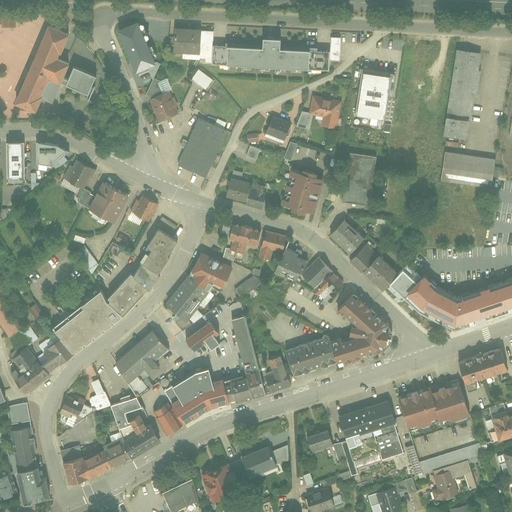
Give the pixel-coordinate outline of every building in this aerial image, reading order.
[(24,11),(0,11),(0,23),(3,23),(3,21),(24,20),(24,11)] [(129,16),(114,23),(125,50),(147,40),(142,28),(136,31),(129,16)] [(68,31),(48,23),(16,100),(35,107),(41,93),(52,98),(60,79),(88,90),(96,71),(75,63),(70,75),(65,73),(69,61),(56,55),(59,49),(61,50),(68,31)] [(216,32),(177,30),(176,57),(215,59),(215,45),(216,32)] [(215,45),(215,59),(214,64),(330,70),(331,53),(280,50),(280,39),(264,38),(263,48),(215,45)] [(384,39),(382,48),(400,51),(401,41),(384,39)] [(479,51),(457,48),(445,134),(467,137),(479,51)] [(142,54),(128,60),(135,76),(149,70),(142,54)] [(213,79),(201,70),(192,79),(207,89),(213,79)] [(391,75),(363,72),(358,115),(386,119),(391,75)] [(150,101),(149,101),(158,122),(177,114),(168,93),(172,92),(167,80),(160,83),(153,80),(145,97),(150,101)] [(310,91),(306,109),(319,112),(318,120),(332,124),(338,97),(310,91)] [(268,113),(261,130),(280,137),(286,119),(268,113)] [(197,119),(177,164),(205,176),(225,131),(197,119)] [(25,141),(8,142),(9,184),(26,183),(25,141)] [(293,159),(297,143),(289,141),(285,157),(293,159)] [(58,143),(34,142),(33,172),(43,174),(45,166),(52,168),(70,151),(58,143)] [(249,145),(247,155),(258,158),(260,148),(249,145)] [(440,148),(436,176),(487,184),(491,156),(440,148)] [(353,152),(344,200),(371,205),(380,157),(353,152)] [(95,169),(78,160),(75,166),(71,164),(64,178),(82,187),(77,196),(81,198),(80,200),(86,203),(91,192),(92,191),(85,188),(95,169)] [(289,166),(278,201),(310,210),(320,175),(289,166)] [(232,176),(241,178),(243,172),(233,170),(232,176)] [(231,176),(226,195),(246,200),(246,203),(263,207),(268,185),(231,176)] [(131,193),(105,179),(97,195),(91,192),(86,203),(117,219),(131,193)] [(158,205),(143,197),(134,213),(149,221),(158,205)] [(339,216),(325,232),(347,253),(360,240),(362,238),(339,216)] [(258,226),(231,219),(226,237),(231,239),(228,247),(240,250),(243,241),(253,244),(258,226)] [(283,232),(262,227),(255,255),(266,257),(269,246),(279,248),(283,232)] [(133,277),(146,289),(148,290),(159,276),(157,275),(169,258),(166,256),(176,242),(158,229),(146,246),(151,249),(141,263),(142,264),(133,277)] [(376,255),(360,240),(347,253),(344,257),(360,272),(376,255)] [(84,243),(75,249),(92,272),(100,266),(84,243)] [(112,243),(108,251),(117,256),(121,248),(112,243)] [(292,248),(285,244),(274,265),(294,275),(305,254),(298,251),(300,247),(294,244),(292,248)] [(189,278),(204,291),(210,282),(222,286),(231,266),(197,249),(187,270),(192,273),(189,278)] [(329,267),(316,254),(299,270),(311,283),(312,283),(329,267)] [(376,255),(360,272),(382,292),(387,286),(398,274),(376,255)] [(511,309),(511,280),(457,300),(437,292),(406,264),(398,274),(387,286),(401,298),(403,296),(422,312),(456,328),(511,309)] [(343,282),(329,267),(312,283),(316,287),(314,289),(319,293),(327,286),(333,292),(343,282)] [(261,283),(254,273),(234,288),(241,298),(261,283)] [(105,302),(122,317),(146,289),(133,277),(130,274),(105,302)] [(185,275),(162,303),(181,319),(204,291),(189,278),(185,275)] [(56,335),(70,356),(122,317),(105,302),(100,291),(51,328),(56,335)] [(346,332),(328,338),(335,360),(336,363),(378,348),(379,341),(384,342),(386,330),(381,328),(382,322),(348,291),(332,309),(347,323),(346,332)] [(0,318),(21,350),(28,345),(31,343),(23,331),(0,296),(0,318)] [(251,396),(265,392),(259,369),(242,311),(229,315),(245,371),(251,396)] [(223,316),(212,313),(173,343),(191,366),(208,356),(217,370),(224,368),(238,362),(223,316)] [(23,331),(31,343),(33,346),(42,340),(32,324),(23,331)] [(153,326),(116,357),(143,391),(154,382),(148,374),(160,364),(154,356),(168,345),(153,326)] [(326,332),(282,346),(292,374),(335,360),(328,338),(326,332)] [(34,353),(47,372),(70,356),(56,335),(44,344),(46,345),(34,353)] [(24,372),(15,377),(24,390),(48,374),(47,372),(34,353),(28,345),(21,350),(13,355),(24,372)] [(500,347),(458,360),(467,390),(483,385),(481,378),(507,370),(500,347)] [(278,349),(265,353),(269,366),(259,369),(265,392),(289,384),(278,349)] [(194,372),(162,390),(184,424),(210,409),(229,403),(222,382),(213,384),(208,367),(194,372)] [(235,400),(251,396),(245,371),(222,378),(229,400),(234,399),(235,400)] [(430,385),(397,397),(407,424),(418,421),(419,425),(432,421),(430,416),(438,413),(439,418),(450,415),(452,421),(469,415),(458,383),(432,392),(430,385)] [(89,404),(93,405),(107,401),(100,387),(86,394),(89,404)] [(132,392),(107,401),(116,425),(125,422),(124,418),(121,410),(137,405),(132,392)] [(63,393),(57,408),(67,413),(69,414),(71,410),(83,415),(93,405),(89,404),(63,393)] [(384,397),(337,412),(345,435),(351,456),(376,448),(379,456),(400,450),(384,397)] [(498,399),(486,403),(492,425),(484,428),(487,437),(511,429),(511,416),(511,412),(503,414),(498,399)] [(28,402),(9,405),(12,423),(31,421),(28,402)] [(166,435),(180,425),(165,403),(151,412),(166,435)] [(69,414),(67,413),(64,421),(73,424),(83,415),(71,410),(69,414)] [(125,422),(116,425),(121,441),(128,458),(154,442),(135,413),(124,418),(125,422)] [(330,440),(324,422),(303,429),(309,447),(330,440)] [(19,472),(26,503),(49,497),(45,479),(41,480),(35,454),(38,453),(33,428),(13,432),(17,454),(10,455),(12,464),(14,463),(16,473),(19,472)] [(345,435),(337,438),(342,456),(347,471),(355,469),(351,456),(345,435)] [(337,438),(330,440),(335,458),(342,456),(337,438)] [(464,455),(478,451),(475,440),(416,458),(410,440),(403,443),(412,472),(428,467),(464,455)] [(66,484),(109,465),(102,448),(80,454),(76,441),(56,447),(66,484)] [(102,448),(109,465),(128,458),(121,441),(102,448)] [(511,444),(495,450),(504,477),(511,474),(511,444)] [(247,482),(275,472),(267,451),(239,462),(243,473),(247,482)] [(434,485),(428,487),(431,497),(436,495),(437,497),(455,491),(450,476),(458,473),(462,486),(473,482),(464,455),(428,467),(434,485)] [(239,462),(225,467),(229,476),(233,475),(234,477),(243,473),(239,462)] [(234,477),(233,475),(229,476),(225,467),(199,477),(210,505),(240,494),(234,477)] [(0,497),(14,492),(5,468),(0,469),(0,497)] [(306,469),(300,471),(304,481),(310,479),(306,469)] [(390,481),(370,488),(378,511),(381,511),(402,505),(396,489),(405,486),(405,488),(413,485),(409,472),(390,479),(390,481)] [(192,479),(163,493),(172,511),(198,500),(192,479)] [(324,484),(302,492),(308,510),(331,502),(324,484)] [(412,495),(414,511),(421,510),(418,495),(412,495)] [(198,500),(172,511),(203,511),(200,499),(198,500)] [(468,511),(465,500),(445,505),(447,511),(468,511)]
